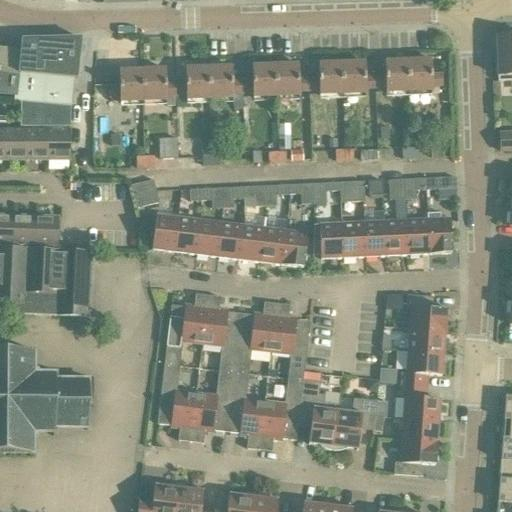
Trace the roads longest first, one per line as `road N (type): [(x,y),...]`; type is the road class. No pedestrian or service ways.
road 1 (residential): [(0,12),(31,25),(471,15)]
road 2 (residential): [(148,275),(258,291),(478,279)]
road 3 (residential): [(469,499),(164,460)]
road 4 (residential): [(471,15),(478,279)]
road 5 (residential): [(476,367),(469,499)]
